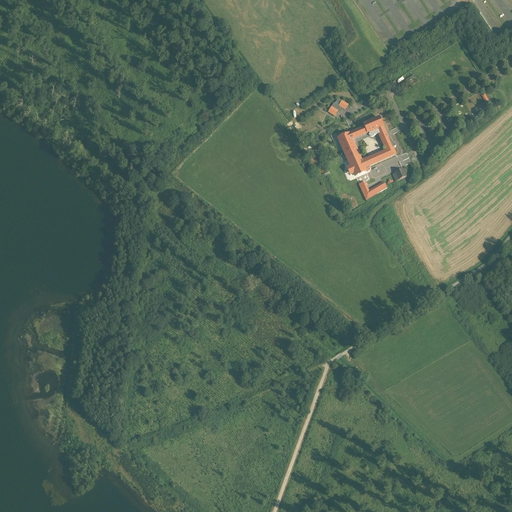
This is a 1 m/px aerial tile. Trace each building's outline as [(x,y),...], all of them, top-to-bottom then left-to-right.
[(413,76),(398,85),(399,88),(401,91),(401,90),(402,92),(408,88),(407,87),(409,86),(410,88),(418,83),(413,76)] [(344,103),(339,99),(336,104),(335,105),(340,107),(341,108),(344,103)] [(340,107),(335,105),(336,104),(334,103),(328,113),(330,114),(333,109),(337,111),(340,107)] [(379,119),(364,125),(365,128),(367,134),(379,129),(383,127),(379,119)] [(388,137),(383,127),(379,129),(381,134),(383,139),(388,137)] [(365,128),(349,134),(352,140),(367,134),(365,128)] [(379,129),(369,133),(370,135),(370,136),(372,137),(381,134),(379,129)] [(349,134),(338,139),(348,160),(359,155),(352,140),(349,134)] [(386,151),(367,160),(370,167),(396,155),(393,148),(389,139),(388,137),(383,139),(387,148),(388,150),(386,151)] [(359,155),(348,160),(351,167),(350,167),(349,170),(350,173),(353,174),(356,173),(358,176),(364,173),(363,170),(365,169),(369,167),(370,167),(367,160),(362,162),(359,155)] [(406,177),(403,170),(395,173),(396,174),(399,181),(406,177)] [(387,188),(384,183),(369,192),(365,183),(359,185),(366,201),(387,188)]
